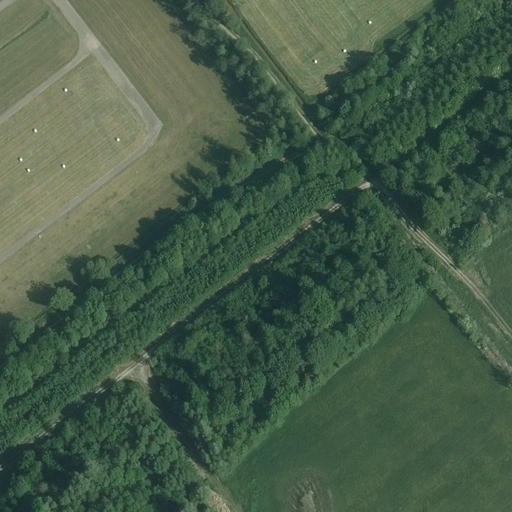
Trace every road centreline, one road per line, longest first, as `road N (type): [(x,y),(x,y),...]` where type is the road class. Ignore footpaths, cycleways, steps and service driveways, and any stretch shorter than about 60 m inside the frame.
road 1 (track): [(0,468),(366,184),(381,186),(511,344)]
road 2 (track): [(133,365),(240,511)]
